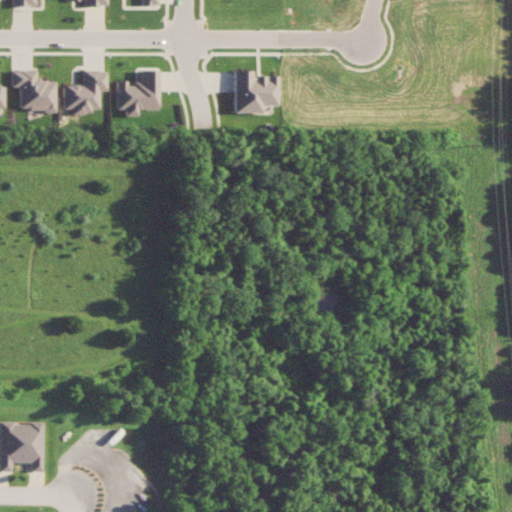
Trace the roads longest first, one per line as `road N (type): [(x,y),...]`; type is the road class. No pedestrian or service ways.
road 1 (residential): [(360,34),(0,38)]
road 2 (residential): [(181,0),(181,40),(202,119)]
